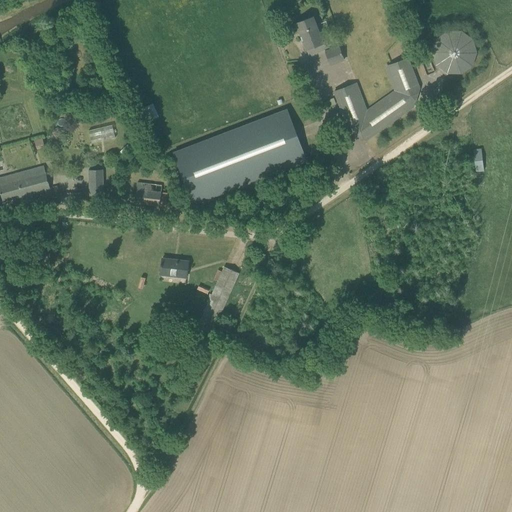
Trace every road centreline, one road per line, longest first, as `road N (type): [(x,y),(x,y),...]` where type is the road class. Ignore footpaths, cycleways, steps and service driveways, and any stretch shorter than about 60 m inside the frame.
road 1 (track): [(149,490),(281,235)]
road 2 (track): [(511,70),(281,235)]
road 3 (unclassified): [(281,235),(244,239),(90,218),(0,226)]
road 4 (unclassified): [(0,297),(144,471),(149,490),(132,511)]
